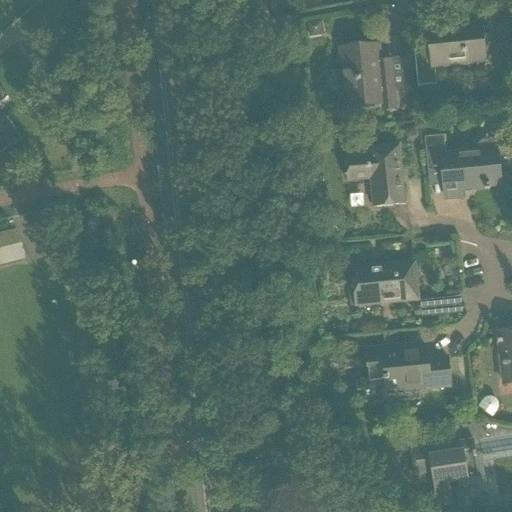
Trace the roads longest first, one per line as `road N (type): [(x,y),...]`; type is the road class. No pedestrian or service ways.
road 1 (tertiary): [(208,511),(153,0)]
road 2 (residential): [(273,511),(282,477),(371,511)]
